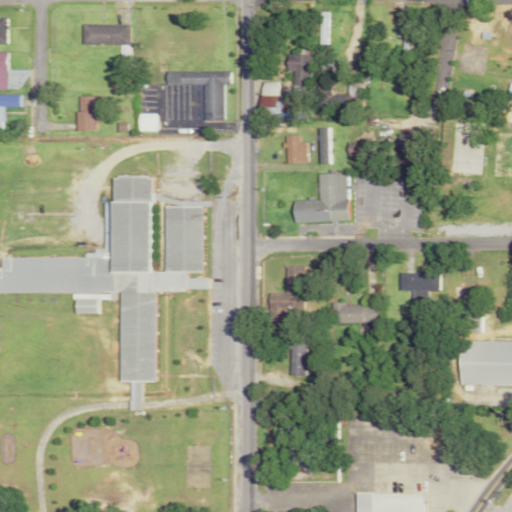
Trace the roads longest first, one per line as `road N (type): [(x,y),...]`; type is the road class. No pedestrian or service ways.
road 1 (residential): [(241,511),(243,0)]
road 2 (residential): [(244,243),(511,240)]
road 3 (residential): [(37,137),(37,0)]
